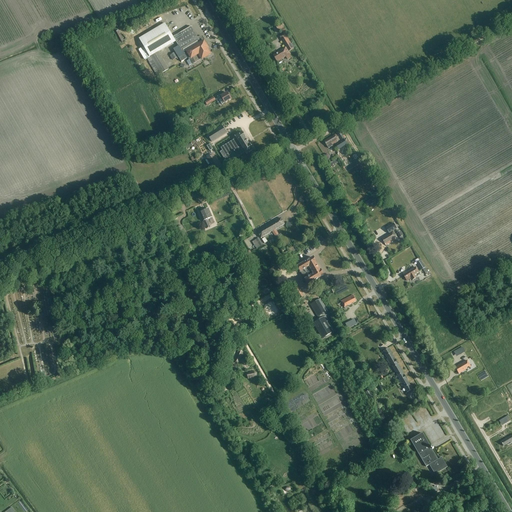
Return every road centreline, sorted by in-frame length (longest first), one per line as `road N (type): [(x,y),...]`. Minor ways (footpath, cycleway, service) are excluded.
road 1 (primary): [(508,511),(204,0)]
road 2 (track): [(339,123),(450,300),(511,268)]
road 3 (track): [(45,261),(285,154)]
road 4 (track): [(339,123),(511,20)]
